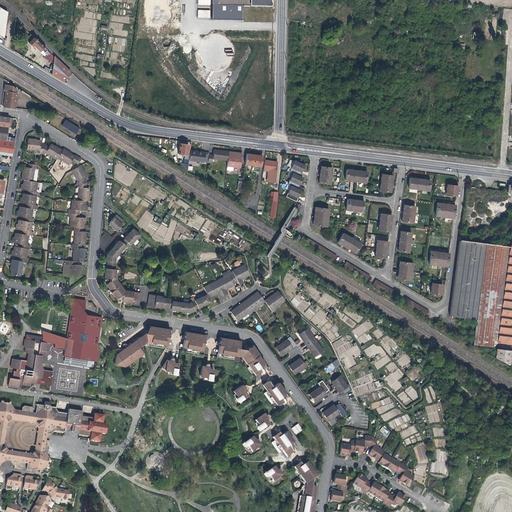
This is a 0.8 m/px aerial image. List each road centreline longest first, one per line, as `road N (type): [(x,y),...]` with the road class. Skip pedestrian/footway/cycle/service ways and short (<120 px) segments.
road 1 (residential): [(0,49),(131,126),(277,146)]
road 2 (residential): [(22,114),(89,155),(99,170),(92,288)]
road 3 (residential): [(189,324),(255,342),(324,436),(325,460)]
road 4 (residential): [(384,279),(429,307),(446,299),(464,169)]
road 5 (residential): [(281,0),(277,146)]
road 6 (residential): [(0,247),(22,114)]
road 7 (residential): [(311,189),(308,232),(384,279)]
road 8 (residential): [(325,460),(367,468),(443,511)]
